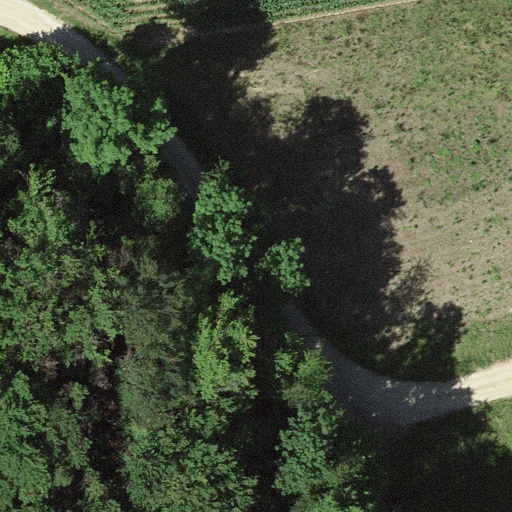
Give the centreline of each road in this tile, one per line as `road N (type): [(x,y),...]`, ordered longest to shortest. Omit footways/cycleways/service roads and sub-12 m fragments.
road 1 (track): [(393,511),(386,484),(395,400),(317,355),(103,69),(0,3)]
road 2 (track): [(395,400),(511,366)]
